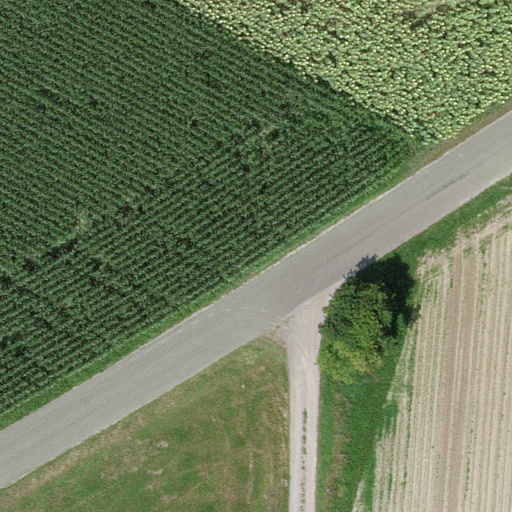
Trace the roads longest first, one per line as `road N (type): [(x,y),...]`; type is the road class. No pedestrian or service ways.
road 1 (unclassified): [(0,471),(511,146)]
road 2 (track): [(298,511),(311,280)]
